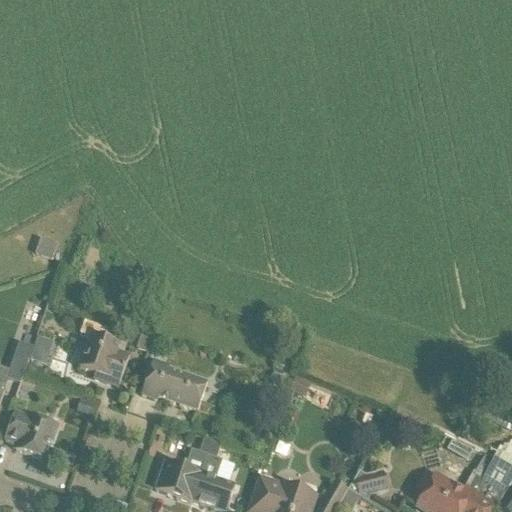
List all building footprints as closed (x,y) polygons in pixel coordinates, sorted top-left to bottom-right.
[(50,248),(46,259),(65,266),(71,249),(64,246),(62,252),(50,248)] [(118,389),(129,357),(118,353),(120,348),(104,342),(108,330),(84,322),(79,335),(90,339),(80,371),(102,378),(100,383),(118,389)] [(36,339),(29,362),(44,367),(52,344),(36,339)] [(8,382),(20,386),(28,362),(15,358),(9,374),(6,381),(8,382)] [(197,413),(207,385),(152,366),(141,397),(157,403),(158,400),(197,413)] [(295,378),(288,392),(301,398),(307,383),(295,378)] [(28,420),(16,416),(5,442),(18,447),(16,453),(41,462),(48,444),(51,445),(57,429),(28,418),(28,420)] [(199,477),(211,443),(203,440),(199,453),(191,450),(183,471),(164,464),(155,492),(191,505),(191,504),(199,477)] [(452,442),(447,449),(467,462),(472,453),(452,442)] [(214,511),(227,511),(234,490),(215,483),(222,462),(217,460),(221,447),(211,443),(199,477),(191,504),(214,511)] [(49,468),(69,473),(74,457),(54,452),(49,468)] [(495,511),(497,509),(511,486),(511,471),(486,458),(476,476),(474,474),(462,495),(435,479),(417,510),(419,511),(495,511)] [(360,473),(347,493),(366,504),(370,497),(387,493),(382,473),(366,477),(360,473)] [(312,511),(317,499),(259,478),(246,511),(312,511)] [(334,484),(318,511),(336,511),(348,492),(334,484)] [(500,511),(511,511),(511,486),(497,509),(500,511)]
